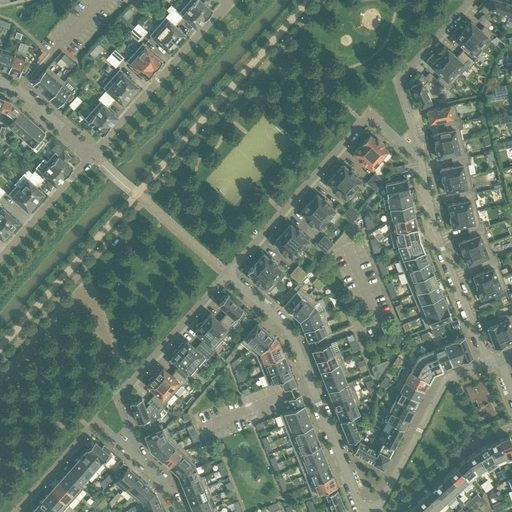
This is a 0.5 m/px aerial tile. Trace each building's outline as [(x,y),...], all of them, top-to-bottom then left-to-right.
[(189,0),(187,4),(204,20),(212,11),(206,5),(209,0),(189,0)] [(491,10),(509,16),(511,5),(511,4),(498,0),(490,0),(489,4),(486,3),(480,10),(487,16),(491,10)] [(170,13),(169,13),(178,22),(183,16),(196,28),(204,20),(187,4),(179,12),(171,5),(167,10),(170,13)] [(165,17),(157,27),(177,45),(185,35),(175,25),(178,22),(169,13),(165,17)] [(470,21),(462,30),(483,49),(491,39),(489,38),(493,34),(487,28),(491,23),(482,15),(478,20),(484,26),(480,30),(470,21)] [(138,24),(133,28),(143,37),(147,32),(138,24)] [(177,45),(157,27),(149,35),(169,53),(177,45)] [(143,37),(133,28),(129,33),(139,41),(143,37)] [(464,48),(460,52),(473,64),(478,59),(476,57),(483,49),(462,30),(463,31),(455,40),(464,48)] [(95,56),(103,46),(99,43),(91,52),(95,56)] [(142,43),(134,52),(154,70),(162,61),(142,43)] [(438,56),(438,57),(459,75),(467,67),(469,69),(473,64),(460,52),(456,57),(447,48),(439,57),(438,56)] [(0,62),(0,68),(8,71),(16,50),(15,50),(14,53),(5,50),(0,62)] [(16,50),(8,71),(19,75),(24,76),(25,76),(25,75),(30,69),(23,63),(27,54),(16,50)] [(35,55),(39,58),(44,53),(40,50),(35,55)] [(114,50),(110,54),(120,63),(124,58),(114,50)] [(154,70),(134,52),(126,61),(146,79),(154,70)] [(120,63),(110,54),(106,59),(115,67),(120,63)] [(60,59),(66,63),(69,59),(64,55),(60,59)] [(440,75),(436,79),(438,81),(449,91),(454,86),(452,84),(459,75),(438,57),(430,66),(440,75)] [(69,59),(66,63),(71,68),(75,64),(69,59)] [(32,84),(41,92),(56,75),(47,67),(33,83),(33,82),(32,83),(33,84),(32,84)] [(119,69),(111,78),(132,96),(139,87),(119,69)] [(438,81),(436,79),(429,73),(425,77),(422,74),(416,81),(417,83),(411,86),(421,107),(431,102),(423,85),(428,80),(434,85),(438,81)] [(41,92),(49,99),(64,82),(56,75),(41,92)] [(106,90),(103,94),(112,102),(115,98),(123,105),(132,96),(111,78),(103,87),(106,90)] [(64,82),(49,99),(57,106),(65,98),(68,101),(74,95),(62,85),(65,82),(64,82)] [(494,87),(495,93),(507,91),(505,85),(494,87)] [(507,91),(495,93),(496,99),(508,97),(507,91)] [(100,101),(92,110),(110,126),(118,117),(107,108),(112,102),(103,94),(98,100),(100,101)] [(69,105),(73,109),(81,100),(77,96),(69,105)] [(8,124),(8,125),(20,111),(11,102),(3,99),(0,108),(0,109),(5,111),(13,118),(8,124)] [(443,120),(444,126),(461,122),(460,115),(457,116),(455,105),(440,108),(427,110),(430,123),(443,120)] [(110,126),(92,110),(84,119),(88,123),(83,128),(91,134),(95,129),(102,135),(110,126)] [(8,125),(16,132),(28,118),(20,111),(8,125)] [(511,121),(511,115),(499,118),(500,124),(511,121)] [(16,132),(24,139),(36,125),(28,118),(16,132)] [(435,146),(462,140),(460,129),(462,128),(461,122),(444,126),(445,131),(433,134),(436,145),(435,146)] [(36,125),(24,139),(32,146),(31,148),(36,152),(44,143),(39,139),(45,132),(36,125)] [(370,134),(361,144),(380,160),(388,151),(382,145),(383,144),(377,138),(376,140),(370,134)] [(450,155),(452,161),(469,157),(467,151),(465,151),(462,140),(435,146),(437,158),(450,155)] [(511,140),(503,142),(504,144),(504,148),(511,146),(511,140)] [(380,160),(361,144),(353,153),(359,158),(358,160),(364,165),(365,164),(372,169),(380,160)] [(54,152),(46,161),(64,177),(72,168),(66,162),(71,157),(64,151),(59,156),(54,152)] [(440,169),(442,181),(470,176),(467,164),(470,164),(469,157),(452,161),(453,167),(440,169)] [(37,169),(32,174),(41,182),(46,177),(56,186),(64,177),(46,161),(43,159),(36,168),(37,169)] [(343,164),(335,173),(357,193),(354,189),(362,180),(355,175),(357,173),(351,168),(349,170),(343,164)] [(392,167),(393,173),(405,171),(404,165),(392,167)] [(14,184),(16,185),(36,203),(44,194),(37,187),(41,182),(32,174),(27,170),(14,184)] [(357,193),(335,173),(327,183),(333,188),(331,190),(337,195),(339,194),(349,202),(357,193)] [(374,173),(370,178),(379,186),(383,182),(374,173)] [(458,190),(459,196),(476,193),(475,186),(472,187),(470,176),(442,181),(442,182),(443,181),(446,193),(458,190)] [(379,186),(370,178),(366,183),(375,191),(379,186)] [(382,197),(382,198),(409,192),(407,179),(385,184),(387,196),(382,197)] [(16,185),(8,194),(28,212),(36,203),(16,185)] [(382,198),(385,209),(412,204),(411,199),(413,199),(411,193),(410,193),(409,192),(382,198)] [(449,216),(450,216),(477,211),(475,199),(477,199),(476,193),(459,196),(460,202),(448,204),(451,216),(449,216)] [(317,194),(308,203),(327,219),(335,210),(329,205),(330,203),(324,198),(323,199),(317,194)] [(327,219),(308,203),(300,212),(306,218),(305,219),(311,225),(312,223),(319,229),(327,219)] [(0,204),(0,221),(11,231),(19,222),(0,204)] [(362,210),(366,213),(371,208),(367,204),(362,210)] [(387,221),(414,215),(412,204),(385,209),(385,210),(390,209),(392,220),(387,221)] [(350,206),(346,210),(356,218),(360,214),(350,206)] [(487,208),(479,210),(481,219),(489,217),(487,208)] [(495,209),(489,210),(491,222),(497,220),(495,209)] [(356,218),(346,210),(342,215),(351,223),(356,218)] [(466,225),(468,232),(485,226),(483,221),(479,222),(477,211),(450,216),(452,228),(466,225)] [(387,221),(390,233),(417,227),(417,226),(418,226),(417,220),(416,221),(414,215),(387,221)] [(11,231),(0,221),(0,237),(3,240),(11,231)] [(290,224),(282,233),(300,249),(308,240),(302,235),(304,233),(298,228),(296,229),(290,224)] [(458,243),(463,254),(489,244),(485,233),(486,232),(485,226),(468,232),(470,238),(458,243)] [(390,233),(393,247),(419,239),(417,227),(390,233)] [(300,249),(282,233),(274,242),(280,248),(278,249),(284,255),(286,253),(292,259),(300,249)] [(324,235),(320,240),(329,248),(333,243),(324,235)] [(398,260),(398,261),(424,250),(419,239),(393,247),(393,248),(398,246),(403,258),(398,260)] [(329,248),(320,240),(316,245),(325,253),(329,248)] [(480,260),(482,266),(498,259),(495,253),(493,254),(489,244),(463,254),(463,255),(464,254),(468,265),(480,260)] [(398,261),(403,272),(429,262),(428,260),(429,259),(427,254),(426,255),(424,250),(398,261)] [(264,253),(255,263),(277,282),(286,273),(276,264),(277,263),(271,257),(270,259),(264,253)] [(377,262),(379,268),(385,266),(382,259),(377,262)] [(476,287),(476,288),(502,277),(498,266),(500,265),(498,259),(482,266),(484,271),(473,276),(477,287),(476,287)] [(403,272),(407,283),(433,273),(433,272),(434,271),(432,266),(431,266),(429,262),(403,272)] [(277,282),(255,263),(247,272),(253,277),(252,279),(258,284),(259,283),(269,292),(277,282)] [(297,265),(293,270),(302,278),(307,273),(297,265)] [(385,266),(379,268),(382,275),(388,273),(385,266)] [(302,278),(293,270),(289,275),(298,283),(302,278)] [(407,283),(412,294),(438,284),(433,273),(407,283)] [(502,277),(476,288),(481,299),(493,294),(495,299),(507,295),(505,289),(507,288),(502,277)] [(312,283),(316,286),(320,281),(316,278),(312,283)] [(320,281),(316,286),(320,290),(324,285),(320,281)] [(386,284),(388,291),(394,288),(391,282),(386,284)] [(412,294),(416,305),(442,295),(438,284),(412,294)] [(283,306),(292,313),(308,295),(300,287),(296,291),(292,287),(284,296),(288,300),(283,306)] [(394,288),(388,291),(391,297),(397,295),(394,288)] [(227,312),(223,317),(235,327),(239,322),(238,321),(246,312),(227,295),(225,296),(224,295),(220,300),(221,301),(218,305),(227,312)] [(292,313),(300,320),(316,302),(308,295),(292,313)] [(416,305),(421,317),(447,306),(446,305),(448,305),(446,299),(444,300),(442,295),(416,305)] [(300,321),(304,331),(327,321),(323,311),(318,313),(317,309),(314,306),(317,302),(316,302),(300,320),(300,321)] [(478,306),(481,312),(492,307),(490,302),(478,306)] [(395,307),(397,313),(403,311),(400,304),(395,307)] [(447,306),(421,317),(426,328),(451,318),(447,306)] [(403,311),(397,313),(400,320),(406,317),(403,311)] [(210,313),(202,322),(222,340),(230,330),(228,329),(232,325),(235,328),(235,327),(223,317),(219,321),(210,313)] [(507,314),(496,318),(506,343),(506,342),(511,339),(511,314),(507,316),(507,314)] [(506,343),(496,318),(495,319),(497,323),(487,327),(495,348),(506,343)] [(327,321),(304,331),(308,341),(313,339),(314,340),(315,340),(314,339),(331,332),(327,321)] [(203,339),(199,344),(211,354),(215,349),(214,348),(222,340),(202,322),(201,323),(200,322),(196,327),(197,328),(194,332),(203,339)] [(410,329),(408,322),(402,324),(405,331),(410,329)] [(240,342),(249,350),(266,330),(257,323),(240,342)] [(256,356),(256,357),(274,337),(266,330),(249,350),(256,356)] [(464,336),(454,340),(462,361),(472,357),(464,336)] [(256,357),(260,365),(284,355),(278,341),(274,337),(256,357)] [(179,348),(178,349),(198,366),(205,358),(207,359),(211,354),(199,344),(195,348),(187,340),(184,344),(182,342),(178,347),(179,348)] [(453,342),(444,346),(452,365),(462,361),(454,340),(453,341),(453,342)] [(312,350),(316,361),(339,351),(334,353),(330,343),(318,348),(318,347),(317,347),(317,348),(312,350)] [(444,346),(434,350),(442,369),(452,365),(444,346)] [(179,366),(175,371),(187,381),(185,378),(188,374),(190,376),(198,366),(178,349),(178,350),(176,349),(172,354),(173,355),(170,358),(179,366)] [(434,350),(418,356),(433,373),(442,369),(434,350)] [(316,361),(320,371),(343,361),(339,351),(316,361)] [(225,359),(228,362),(234,357),(230,353),(225,359)] [(260,365),(264,375),(288,365),(284,355),(260,365)] [(406,368),(406,369),(428,381),(433,373),(418,356),(410,371),(406,368)] [(397,357),(393,362),(399,366),(403,361),(397,357)] [(231,363),(234,367),(240,362),(237,359),(231,363)] [(387,360),(372,366),(371,368),(375,378),(377,379),(389,362),(387,360)] [(320,371),(324,381),(347,371),(343,361),(320,371)] [(399,366),(393,362),(390,368),(395,372),(399,366)] [(288,365),(264,375),(268,386),(278,381),(281,380),(285,390),(290,388),(290,389),(291,389),(291,388),(296,386),(288,365)] [(155,375),(155,376),(174,393),(181,385),(183,386),(187,381),(175,371),(171,375),(163,367),(160,370),(158,369),(154,374),(155,375)] [(406,369),(400,378),(423,391),(428,381),(406,369)] [(324,381),(328,391),(351,381),(347,383),(343,374),(348,372),(347,371),(324,381)] [(155,393),(151,398),(163,408),(168,403),(166,402),(174,393),(155,376),(154,377),(152,376),(148,381),(149,382),(146,385),(155,393)] [(385,376),(382,381),(387,385),(390,380),(385,376)] [(400,378),(395,388),(418,400),(423,391),(400,378)] [(328,391),(332,401),(355,391),(351,381),(328,391)] [(387,385),(382,381),(379,385),(385,389),(387,385)] [(400,391),(395,400),(413,410),(418,400),(395,388),(400,391)] [(332,401),(336,411),(359,401),(355,391),(332,401)] [(279,415),(284,425),(308,416),(300,395),(294,397),(294,396),(293,396),(294,397),(288,399),(292,409),(279,415)] [(163,408),(151,398),(147,402),(148,403),(145,407),(141,398),(138,399),(137,398),(131,400),(132,402),(130,403),(138,423),(150,418),(148,415),(154,408),(159,413),(163,408)] [(395,400),(390,409),(408,419),(413,410),(395,400)] [(336,411),(340,421),(359,413),(355,404),(360,402),(359,401),(336,411)] [(390,409),(385,419),(403,429),(408,419),(390,409)] [(350,441),(357,438),(360,437),(352,417),(359,414),(359,413),(340,421),(349,441),(350,441)] [(284,425),(288,435),(312,426),(308,416),(284,425)] [(385,438),(383,442),(393,448),(403,429),(385,419),(384,419),(393,424),(385,438)] [(288,435),(292,445),(316,436),(312,426),(288,435)] [(145,436),(149,446),(166,439),(170,437),(166,427),(145,436)] [(292,445),(296,455),(320,446),(316,436),(292,445)] [(511,443),(509,436),(498,440),(507,462),(511,460),(511,443)] [(151,451),(162,460),(177,443),(170,437),(166,439),(149,446),(151,451)] [(353,452),(373,462),(378,451),(359,441),(358,442),(357,438),(350,441),(354,451),(353,452)] [(498,440),(487,445),(498,466),(496,462),(505,459),(507,462),(498,440)] [(94,441),(87,450),(104,465),(112,456),(109,454),(111,451),(103,444),(101,447),(94,441)] [(378,451),(373,462),(383,467),(393,448),(383,442),(378,451)] [(162,460),(170,467),(185,450),(177,443),(162,460)] [(487,445),(476,452),(488,472),(498,466),(487,445)] [(296,455),(300,465),(324,456),(320,446),(296,455)] [(87,450),(80,458),(94,470),(101,463),(104,465),(87,450)] [(170,467),(178,475),(196,468),(194,463),(191,461),(194,458),(185,450),(170,467)] [(465,458),(464,459),(478,474),(486,469),(488,472),(476,452),(465,458)] [(300,465),(304,475),(328,466),(324,456),(300,465)] [(80,458),(72,466),(87,478),(94,470),(80,458)] [(464,459),(456,466),(470,481),(478,474),(464,459)] [(120,460),(117,464),(122,468),(125,464),(120,460)] [(72,466),(65,474),(82,489),(83,488),(80,486),(87,478),(72,466)] [(304,475),(308,485),(332,476),(328,466),(304,475)] [(456,466),(448,473),(462,488),(470,481),(456,466)] [(115,481),(124,489),(136,475),(127,467),(115,481)] [(179,476),(183,485),(204,476),(203,476),(199,477),(196,468),(178,475),(179,476)] [(448,473),(440,481),(456,498),(454,495),(462,488),(448,473)] [(65,474),(58,482),(75,497),(82,489),(65,474)] [(109,474),(104,479),(108,483),(112,478),(109,474)] [(124,489),(131,496),(144,482),(136,475),(124,489)] [(183,485),(187,495),(208,486),(204,476),(183,485)] [(332,476),(308,485),(312,496),(325,491),(335,487),(336,486),(332,476)] [(108,483),(104,479),(100,484),(104,488),(108,483)] [(440,481),(432,488),(448,506),(456,498),(440,481)] [(58,482),(51,490),(68,505),(75,497),(58,482)] [(131,496),(139,503),(154,492),(149,487),(144,482),(131,496)] [(187,495),(191,505),(212,496),(208,486),(187,495)] [(432,488),(424,495),(437,510),(445,503),(448,506),(432,488)] [(332,509),(332,511),(339,511),(345,510),(337,489),(336,490),(326,494),(330,504),(332,509)] [(51,490),(44,498),(59,511),(62,511),(68,505),(51,490)] [(139,503),(143,511),(160,505),(156,495),(155,493),(154,492),(139,503)] [(477,494),(471,499),(474,503),(480,497),(477,494)] [(99,495),(94,500),(99,503),(103,498),(99,495)] [(424,495),(416,503),(424,511),(435,511),(437,510),(424,495)] [(191,505),(193,511),(201,511),(216,506),(212,496),(191,505)] [(59,511),(44,498),(37,506),(43,511),(59,511)] [(474,503),(471,499),(465,504),(468,508),(474,503)] [(99,503),(94,500),(90,505),(94,508),(99,503)] [(424,511),(416,503),(408,510),(410,511),(424,511)]
